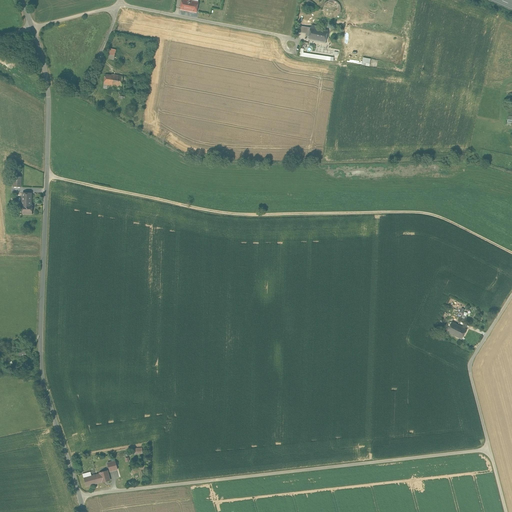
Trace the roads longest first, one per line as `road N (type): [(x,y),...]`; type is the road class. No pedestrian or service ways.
road 1 (unclassified): [(22,0),(49,109),(41,376),(83,511)]
road 2 (track): [(511,253),(426,213),(228,213),(47,175)]
road 3 (track): [(489,450),(79,494)]
road 4 (unclassified): [(506,511),(467,365),(511,294)]
